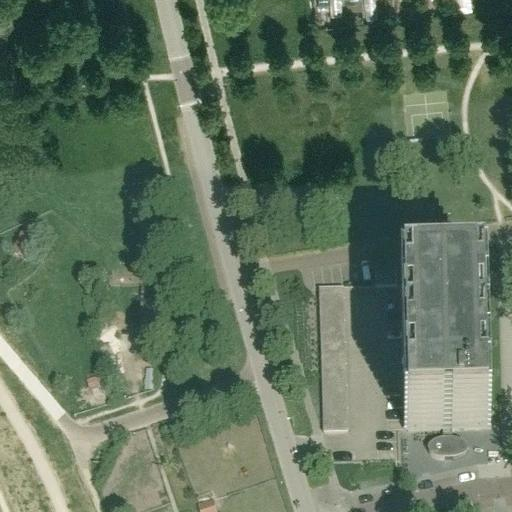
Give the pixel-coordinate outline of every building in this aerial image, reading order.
[(362,0),(363,23),(374,22),(373,0),(362,0)] [(22,241),(11,261),(28,270),(38,249),(22,241)] [(395,292),(395,275),(375,275),(376,290),(343,291),(343,293),(395,292)] [(487,431),(485,346),(483,288),(403,290),(406,433),(442,432),(442,442),(440,443),(435,444),(429,448),(427,451),(427,454),(428,455),(430,458),(434,460),(441,462),(442,462),(450,463),(454,462),(463,458),(466,456),(467,453),(467,450),(467,449),(465,447),(459,444),(458,443),(451,442),(450,432),(487,431)] [(343,302),(343,293),(343,291),(319,291),(319,303),(343,302)] [(343,313),(343,302),(319,303),(320,314),(343,313)] [(343,313),(320,314),(320,325),(344,324),(343,313)] [(344,335),(344,324),(320,325),(320,336),(344,335)] [(344,346),(344,335),(320,336),(321,347),(344,346)] [(344,357),(344,346),(321,347),(321,358),(344,357)] [(344,369),(344,357),(321,358),(321,369),(344,369)] [(345,380),(344,369),(321,369),(321,380),(345,380)] [(345,391),(345,380),(321,380),(322,391),(345,391)] [(345,402),(345,391),(322,391),(322,402),(345,402)] [(345,413),(345,402),(322,402),(322,413),(345,413)] [(346,424),(345,413),(322,413),(323,424),(346,424)] [(346,435),(346,424),(323,424),(323,435),(346,435)]
